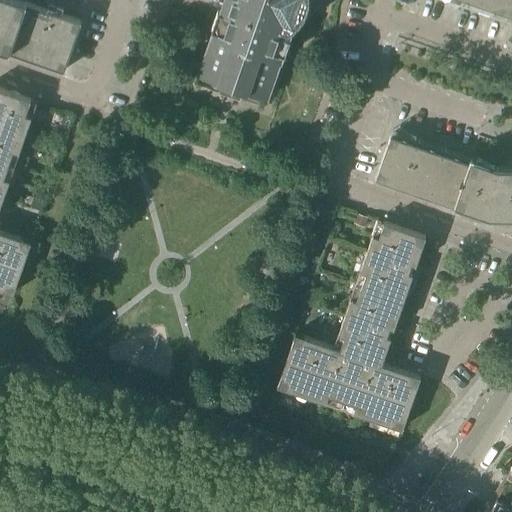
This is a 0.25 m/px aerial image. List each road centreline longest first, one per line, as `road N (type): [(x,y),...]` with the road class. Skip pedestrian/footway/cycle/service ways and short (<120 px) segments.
road 1 (residential): [(511,248),(338,181),(369,81)]
road 2 (residential): [(0,66),(94,100),(127,0)]
road 3 (residential): [(436,511),(511,389)]
road 4 (residential): [(501,56),(377,12)]
